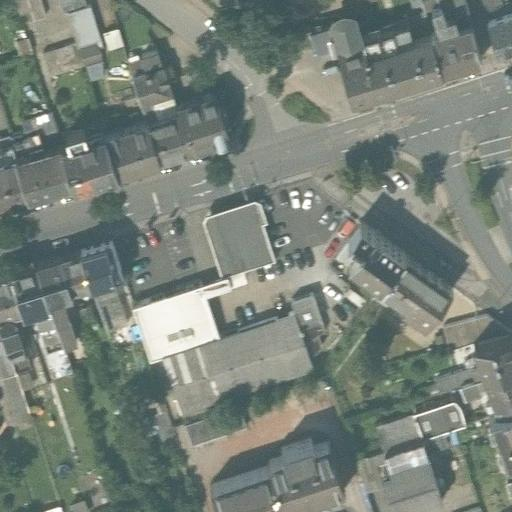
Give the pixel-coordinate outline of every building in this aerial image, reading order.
[(40,0),(15,0),(22,22),(45,15),(40,0)] [(58,0),(63,12),(67,11),(83,5),(81,0),(58,0)] [(465,0),(421,0),(424,9),(432,6),(440,32),(429,36),(440,73),(483,61),(465,0)] [(505,0),(480,0),(487,21),(511,13),(511,2),(507,4),(505,0)] [(83,5),(67,11),(76,42),(77,45),(101,37),(89,4),(83,5)] [(409,85),(392,31),(363,40),(356,15),(352,12),(347,11),(343,11),(339,12),(332,17),(330,21),(354,103),(409,85)] [(511,13),(487,21),(497,54),(511,49),(511,13)] [(429,36),(424,21),(392,31),(409,85),(441,75),(440,73),(429,36)] [(28,38),(16,41),(20,55),(32,52),(28,38)] [(76,42),(42,52),(49,75),(83,64),(78,49),(77,45),(76,42)] [(93,44),(78,49),(83,64),(98,59),(93,44)] [(178,104),(162,64),(165,63),(161,51),(158,52),(157,49),(141,54),(142,58),(129,62),(141,100),(150,97),(156,117),(179,110),(178,104)] [(129,62),(125,52),(116,54),(122,74),(130,71),(128,63),(129,62)] [(214,93),(178,104),(179,110),(191,148),(227,137),(222,119),(226,117),(223,104),(218,106),(214,93)] [(156,117),(147,119),(159,158),(191,148),(179,110),(156,117)] [(147,119),(105,132),(117,171),(159,158),(147,119)] [(87,138),(83,126),(65,132),(69,144),(62,145),(73,185),(117,171),(105,132),(87,138)] [(43,151),(38,133),(26,137),(26,138),(12,143),(17,158),(29,198),(73,185),(62,145),(43,151)] [(9,134),(0,137),(0,162),(17,158),(12,143),(9,134)] [(0,162),(0,206),(28,199),(28,198),(29,198),(17,158),(0,162)] [(254,202),(210,216),(207,222),(226,276),(241,271),(272,260),(259,222),(266,220),(261,206),(254,202)] [(405,256),(361,223),(337,257),(345,263),(335,277),(350,287),(360,274),(380,289),(405,256)] [(112,241),(80,251),(91,285),(98,306),(105,328),(106,332),(126,325),(112,280),(123,276),(112,241)] [(80,251),(61,256),(72,291),(91,285),(80,251)] [(61,256),(37,263),(65,349),(77,344),(61,294),(72,291),(61,256)] [(430,274),(405,256),(380,289),(405,308),(430,274)] [(37,263),(9,273),(22,313),(24,316),(33,313),(47,355),(65,349),(37,263)] [(226,276),(202,283),(205,295),(244,283),(241,271),(226,276)] [(9,273),(0,275),(0,321),(3,331),(8,348),(9,350),(22,346),(12,316),(22,313),(9,273)] [(452,291),(430,274),(405,308),(403,311),(412,317),(415,314),(428,323),(452,291)] [(202,283),(133,305),(150,359),(162,355),(219,337),(205,295),(202,283)] [(311,294),(290,301),(294,312),(293,312),(308,357),(316,354),(321,347),(317,335),(324,333),(311,294)] [(105,328),(98,306),(80,311),(87,334),(105,328)] [(219,337),(162,355),(180,412),(312,369),(308,357),(293,312),(219,337)] [(477,321),(445,330),(450,351),(471,345),(511,334),(490,318),(477,321)] [(3,331),(0,332),(0,350),(8,348),(3,331)] [(511,336),(511,334),(471,345),(478,367),(468,370),(471,380),(511,365),(511,336)] [(22,346),(9,350),(18,377),(27,375),(25,370),(29,368),(22,346)] [(8,348),(0,350),(0,367),(3,377),(11,374),(12,379),(18,377),(9,350),(8,348)] [(511,365),(471,380),(460,384),(464,396),(465,399),(481,394),(479,388),(487,386),(491,397),(486,399),(488,405),(493,403),(497,415),(511,409),(511,365)] [(468,370),(435,380),(437,385),(409,394),(411,399),(460,384),(471,380),(468,370)] [(11,374),(3,377),(19,428),(32,424),(18,377),(12,379),(11,374)] [(411,399),(410,400),(414,412),(447,401),(453,399),(464,396),(460,384),(411,399)] [(414,412),(375,425),(384,452),(421,440),(442,433),(465,424),(459,404),(453,399),(447,401),(414,412)] [(239,406),(184,424),(191,445),(246,427),(239,406)] [(511,409),(497,415),(489,418),(506,469),(511,466),(511,409)] [(421,440),(427,457),(447,450),(442,433),(421,440)] [(310,440),(282,450),(284,457),(268,462),(270,468),(284,511),(341,493),(325,444),(313,448),(310,440)] [(421,440),(384,452),(392,476),(382,479),(385,487),(391,506),(400,503),(403,511),(404,511),(441,500),(427,457),(421,440)] [(392,476),(384,452),(355,460),(365,493),(385,487),(382,479),(392,476)] [(270,468),(211,486),(219,511),(282,511),(284,511),(270,468)]
